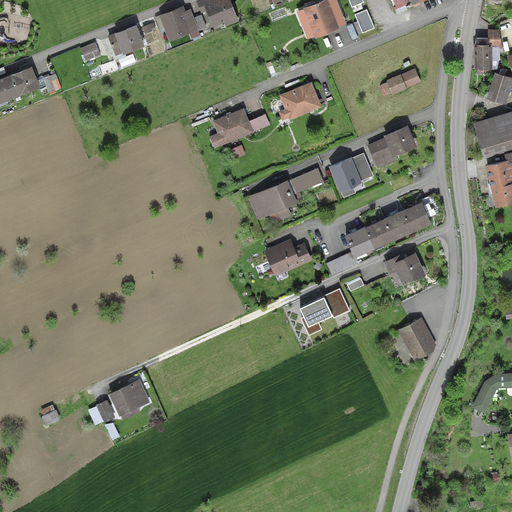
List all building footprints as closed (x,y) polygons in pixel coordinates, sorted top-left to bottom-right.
[(238,21),(230,0),(198,0),(196,1),(201,13),(206,11),(212,27),(224,23),(226,26),(238,21)] [(323,0),(304,8),(304,9),(315,37),(315,38),(339,29),(339,27),(332,11),(340,8),(336,0),(323,0)] [(407,4),(405,0),(393,0),(397,8),(407,4)] [(184,6),(159,15),(169,41),(189,34),(194,32),(185,11),(184,6)] [(346,24),(340,8),(332,11),(339,27),(346,24)] [(190,9),(185,11),(194,32),(189,34),(191,39),(201,35),(190,9)] [(315,37),(304,9),(295,13),(306,40),(315,37)] [(375,28),(367,9),(354,14),(362,33),(375,28)] [(207,28),(201,14),(194,17),(199,30),(207,28)] [(145,46),(136,25),(108,36),(116,56),(117,55),(118,59),(126,56),(125,54),(145,46)] [(475,44),(474,44),(474,69),(497,69),(499,59),(499,52),(492,53),(492,48),(499,48),(501,48),(503,48),(498,29),(495,29),(488,29),(488,38),(475,38),(475,44)] [(95,42),(80,48),(86,61),(100,55),(95,42)] [(0,103),(40,88),(32,67),(0,79),(0,103)] [(415,68),(401,74),(407,88),(421,82),(415,68)] [(511,82),(511,77),(495,73),(487,99),(505,104),(511,82)] [(401,74),(386,80),(387,82),(380,85),(384,96),(392,93),(392,94),(407,88),(401,74)] [(55,90),(50,75),(43,78),(48,93),(55,90)] [(322,107),(312,82),(279,95),(285,109),(278,111),(282,120),(289,118),(290,120),(322,107)] [(249,121),(244,108),(212,121),(217,133),(209,136),(214,148),(254,132),(249,121)] [(511,111),(473,123),(484,159),(504,153),(504,152),(511,149),(511,111)] [(265,114),(249,121),(254,132),(270,124),(265,114)] [(417,147),(408,125),(383,136),(384,138),(393,157),(396,156),(417,147)] [(393,157),(384,138),(367,145),(378,168),(398,160),(396,156),(393,157)] [(246,154),(242,145),(231,150),(235,159),(246,154)] [(506,160),(485,166),(496,207),(511,202),(511,152),(504,154),(506,160)] [(363,153),(352,158),(361,181),(373,175),(363,153)] [(352,158),(351,157),(329,167),(340,192),(341,191),(353,187),(362,182),(361,181),(352,158)] [(318,168),(288,181),(294,194),(300,192),(324,181),(318,168)] [(288,181),(288,180),(249,196),(259,219),(269,215),(288,207),(298,203),(296,199),(294,194),(288,181)] [(355,193),(353,187),(341,191),(343,197),(355,193)] [(432,195),(420,200),(421,203),(345,237),(351,252),(354,259),(356,258),(432,224),(429,217),(440,212),(432,195)] [(291,215),(288,207),(269,215),(272,223),(291,215)] [(290,239),(263,251),(275,277),(312,261),(305,243),(294,247),(290,239)] [(351,252),(326,263),(332,275),(359,263),(356,258),(354,259),(351,252)] [(426,275),(415,253),(404,258),(402,253),(383,262),(389,275),(396,271),(403,286),(426,275)] [(361,278),(347,284),(350,291),(364,285),(361,278)] [(323,296),(324,297),(333,316),(334,318),(350,310),(340,288),(323,296)] [(324,297),(299,308),(303,317),(308,327),(319,323),(333,316),(324,297)] [(308,327),(303,317),(300,318),(309,335),(322,329),(319,323),(308,327)] [(422,317),(397,330),(414,362),(433,351),(436,344),(422,317)] [(511,373),(496,374),(485,382),(472,407),(485,413),(497,389),(498,388),(511,387),(511,373)] [(149,402),(139,380),(109,394),(119,416),(121,416),(123,420),(140,412),(138,407),(149,402)] [(115,417),(107,400),(95,405),(96,406),(103,421),(104,422),(115,417)] [(60,419),(56,410),(55,410),(52,405),(40,410),(43,415),(41,416),(46,426),(60,419)] [(103,421),(96,406),(88,409),(95,425),(103,421)] [(120,436),(113,422),(105,424),(112,440),(120,436)] [(437,497),(422,499),(423,509),(438,507),(437,497)]
